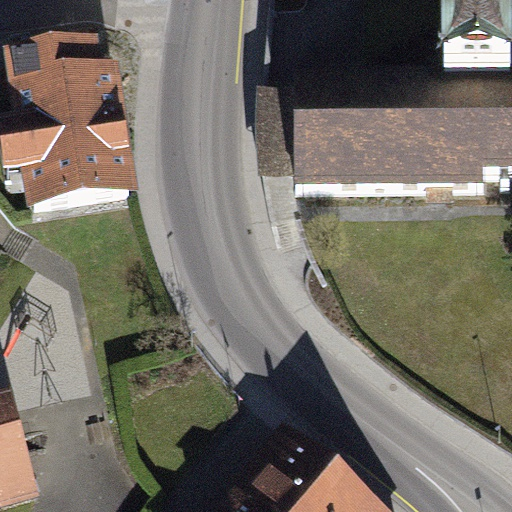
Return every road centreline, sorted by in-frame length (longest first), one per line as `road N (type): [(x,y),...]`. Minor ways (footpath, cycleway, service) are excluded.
road 1 (secondary): [(206,9),(198,124),(206,234),(239,311),(294,366)]
road 2 (secondary): [(294,366),(469,511)]
road 3 (residential): [(188,511),(294,366)]
